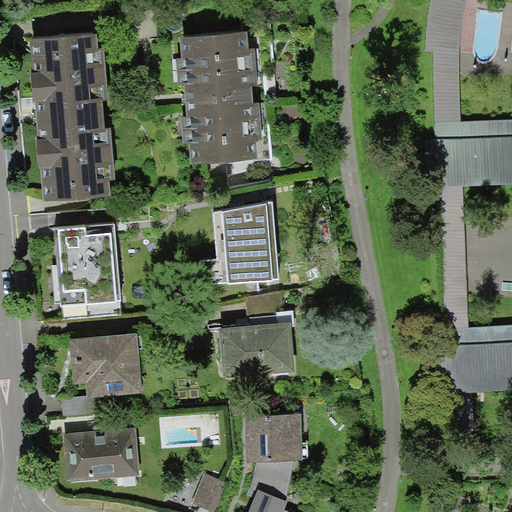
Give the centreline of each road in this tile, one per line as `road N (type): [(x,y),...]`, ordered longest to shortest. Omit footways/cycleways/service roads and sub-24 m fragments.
road 1 (residential): [(343,0),(347,149),(390,388),(391,468),(382,511)]
road 2 (residential): [(18,511),(0,251)]
